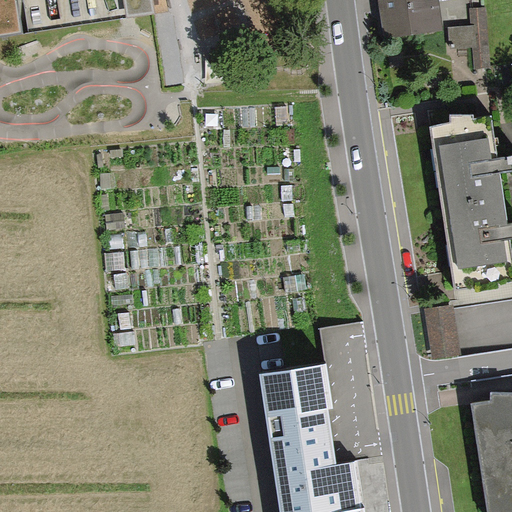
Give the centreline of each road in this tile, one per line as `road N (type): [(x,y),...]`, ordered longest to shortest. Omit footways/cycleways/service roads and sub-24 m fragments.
road 1 (secondary): [(339,0),(398,378)]
road 2 (secondary): [(398,378),(416,511)]
